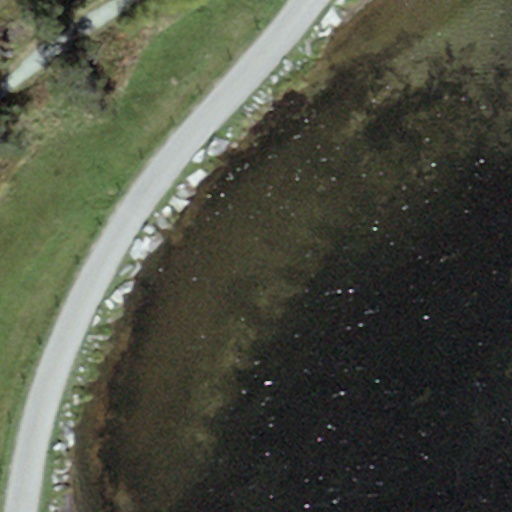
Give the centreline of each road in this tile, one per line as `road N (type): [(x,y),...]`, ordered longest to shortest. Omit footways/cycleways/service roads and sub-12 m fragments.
road 1 (unclassified): [(306,0),(180,143),(101,256),(43,394),(19,511)]
road 2 (track): [(136,0),(0,86)]
